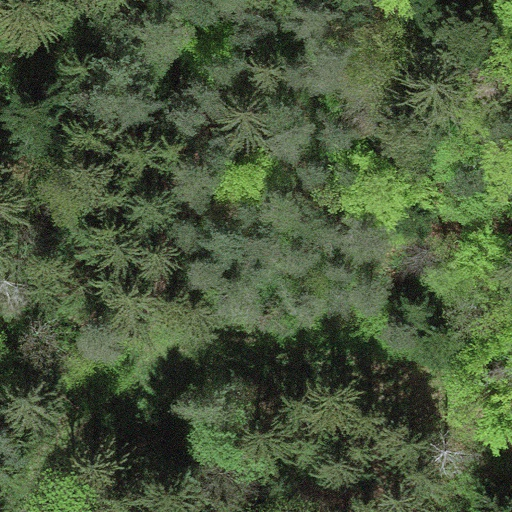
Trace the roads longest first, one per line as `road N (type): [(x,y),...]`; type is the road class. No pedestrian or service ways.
road 1 (track): [(25,511),(78,409),(117,372),(163,352),(259,341)]
road 2 (track): [(259,341),(381,370),(511,448)]
